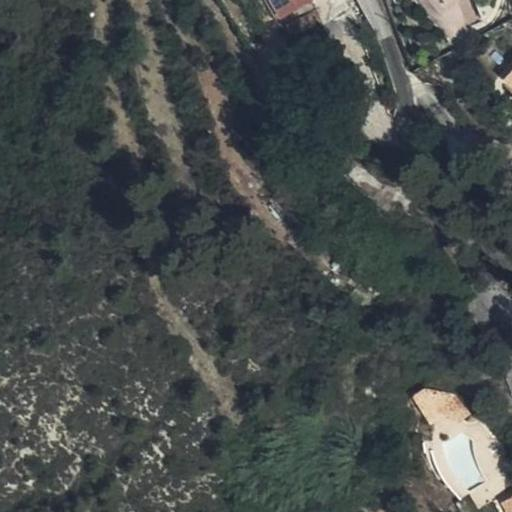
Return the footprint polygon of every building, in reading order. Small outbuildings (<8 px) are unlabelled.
[(274,0),(283,15),(309,0),(274,0)] [(286,15),(294,35),(326,22),(319,6),(298,15),(296,10),(286,15)] [(464,305),(476,295),(460,274),(447,285),(464,305)] [(457,421),(437,389),(425,387),(414,394),(432,424),(444,416),(457,421)] [(454,392),(437,389),(457,421),(459,423),(471,413),(454,392)]
